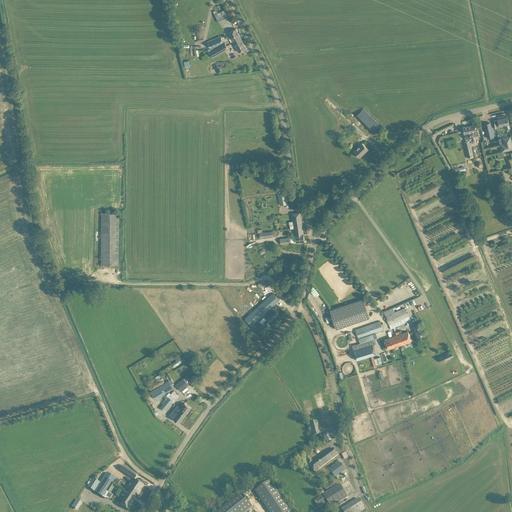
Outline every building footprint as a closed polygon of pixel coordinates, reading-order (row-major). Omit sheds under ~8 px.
[(228,17),(224,9),(214,14),(218,21),(228,17)] [(228,32),(234,42),(241,38),(236,28),(228,32)] [(207,41),(210,49),(213,49),(224,43),(223,42),(220,35),(207,41)] [(241,38),(234,42),(239,52),(246,48),(241,38)] [(213,49),(210,49),(211,50),(209,51),(212,58),(228,49),(225,42),(224,43),(213,49)] [(363,122),(374,134),(381,126),(378,123),(363,108),(357,114),(364,121),(363,122)] [(509,123),(509,121),(507,117),(498,119),(498,120),(495,120),(494,120),(495,128),(496,128),(500,127),(500,126),(505,124),(506,129),(510,128),(509,123)] [(474,124),(463,127),(466,139),(466,141),(464,142),(466,150),(468,157),(473,156),(471,144),(475,143),(474,137),(479,136),(477,130),(476,130),(475,129),(474,124)] [(504,143),(501,144),(502,151),(511,148),(511,142),(510,136),(503,138),(504,143)] [(354,151),(359,157),(368,149),(362,143),(354,151)] [(277,192),(279,205),(287,203),(285,191),(284,191),(283,188),(277,189),(278,192),(277,192)] [(302,227),(300,212),(292,213),(293,224),(290,225),(290,228),(294,228),(302,227)] [(118,265),(118,213),(101,213),(101,265),(118,265)] [(302,227),(294,228),(296,242),(304,241),(302,227)] [(245,319),(251,325),(279,299),(273,293),(245,319)] [(369,318),(363,299),(330,310),(336,329),(369,318)] [(276,316),(279,313),(273,308),(269,311),(270,313),(266,317),(267,318),(266,319),(264,317),(260,321),(262,324),(258,328),(263,333),(270,325),(268,323),(270,321),(271,321),(276,316)] [(409,316),(405,308),(386,316),(389,324),(409,316)] [(355,329),(358,338),(383,330),(380,321),(355,329)] [(417,338),(424,336),(419,322),(412,324),(417,338)] [(384,340),(386,344),(387,349),(411,340),(408,331),(401,333),(400,331),(395,332),(396,335),(384,340)] [(375,333),(359,338),(360,343),(374,338),(377,337),(375,333)] [(360,343),(352,345),(353,350),(356,360),(370,356),(375,354),(372,343),(376,342),(374,338),(360,343)] [(454,356),(451,350),(442,354),(438,356),(441,363),(454,356)] [(183,378),(175,385),(180,390),(188,384),(183,378)] [(173,388),(171,385),(174,384),(171,379),(168,381),(168,380),(150,391),(155,399),(173,388)] [(159,407),(164,411),(172,401),(173,402),(179,395),(173,390),(159,407)] [(169,415),(175,420),(179,423),(191,408),(184,402),(180,408),(177,405),(169,415)] [(309,423),(313,437),(321,435),(317,421),(309,423)] [(313,444),(316,449),(327,442),(324,437),(313,444)] [(306,460),(315,472),(338,455),(333,448),(313,463),(309,457),(306,460)] [(330,470),(335,477),(345,470),(340,463),(330,470)] [(119,470),(135,480),(137,475),(122,465),(119,470)] [(94,492),(103,498),(115,478),(106,472),(94,492)] [(87,487),(94,491),(99,483),(93,478),(87,487)] [(136,480),(128,492),(135,497),(144,485),(136,480)] [(290,511),(270,481),(255,491),(268,511),(290,511)] [(326,492),(335,506),(348,497),(339,484),(326,492)] [(135,497),(128,492),(125,495),(123,494),(117,502),(127,509),(135,497)] [(241,493),(218,511),(246,511),(252,507),(241,493)] [(314,500),(318,508),(329,501),(324,493),(314,500)] [(341,509),(342,511),(360,511),(365,509),(358,498),(341,509)]
